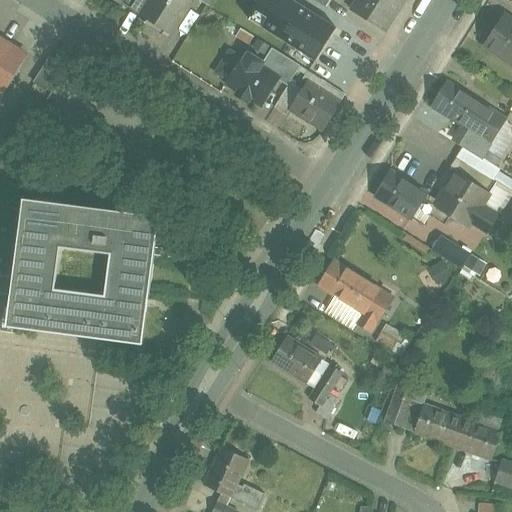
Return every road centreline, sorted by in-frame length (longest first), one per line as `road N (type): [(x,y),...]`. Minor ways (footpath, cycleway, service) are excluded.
road 1 (residential): [(328,186),(35,0)]
road 2 (residential): [(427,511),(410,493),(208,383)]
road 3 (tertiary): [(328,186),(208,383)]
road 4 (tertiary): [(439,0),(328,186)]
road 5 (tertiary): [(208,383),(141,511)]
